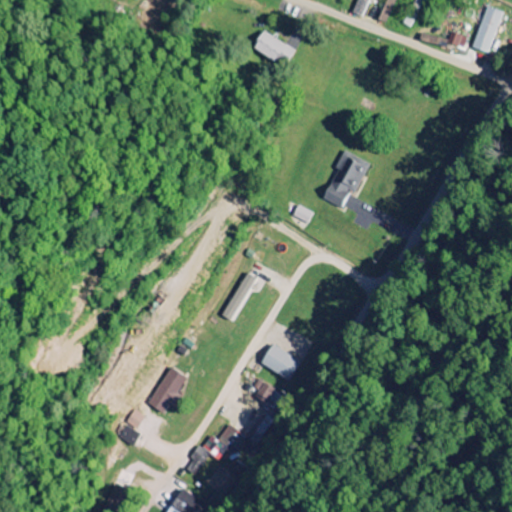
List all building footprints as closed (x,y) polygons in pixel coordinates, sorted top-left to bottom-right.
[(387,25),(395,0),(393,0),(387,0),(380,23),(387,25)] [(471,50),(487,55),(502,14),(486,8),(471,50)] [(446,41),(438,40),(438,34),(421,32),(419,44),(446,47),(446,41)] [(290,67),(298,51),(266,34),(257,50),(290,67)] [(467,40),(451,34),(447,45),(463,51),(467,40)] [(367,163),(345,152),(321,199),(343,210),(367,163)] [(292,217),(309,225),(314,214),(297,206),(292,217)] [(255,279),(244,274),(221,317),(231,323),(255,279)] [(259,364),(290,382),(301,363),(271,345),(259,364)] [(163,415),(186,379),(170,369),(147,405),(163,415)] [(250,397),(268,404),(274,389),(257,382),(250,397)] [(137,430),(144,417),(132,411),(126,425),(137,430)] [(140,434),(126,426),(119,440),(134,447),(140,434)] [(208,454),(218,461),(226,451),(232,455),(244,438),(228,427),(217,442),(210,437),(201,450),(200,449),(186,468),(194,475),(208,454)] [(178,511),(177,511),(181,504),(195,511),(202,511),(206,505),(181,490),(168,511),(178,511)]
